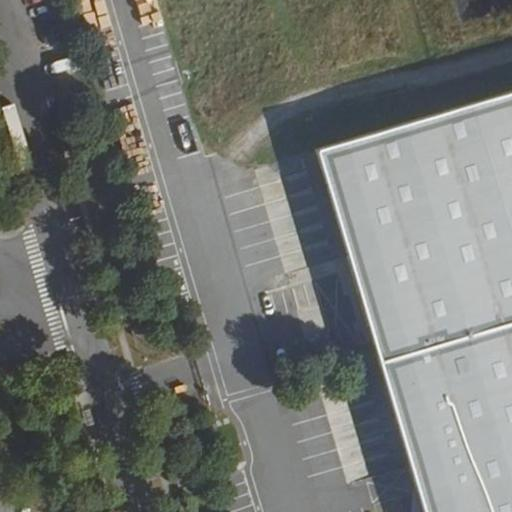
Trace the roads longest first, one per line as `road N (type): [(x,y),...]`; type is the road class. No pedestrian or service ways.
road 1 (unclassified): [(146,511),(0,7)]
road 2 (unknown): [(153,61),(244,361)]
road 3 (unknown): [(244,361),(289,511)]
road 4 (unknown): [(112,392),(244,361)]
